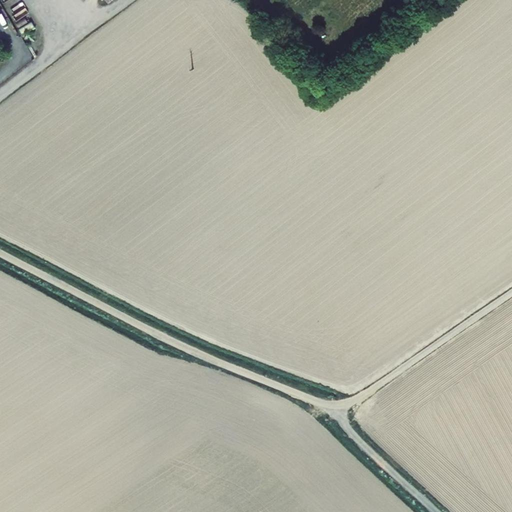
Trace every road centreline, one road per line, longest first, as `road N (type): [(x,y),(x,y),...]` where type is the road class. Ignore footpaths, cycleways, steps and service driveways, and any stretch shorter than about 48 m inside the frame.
road 1 (unclassified): [(0,253),(213,360),(331,404),(362,396),(511,291)]
road 2 (track): [(437,511),(344,424),(339,404)]
